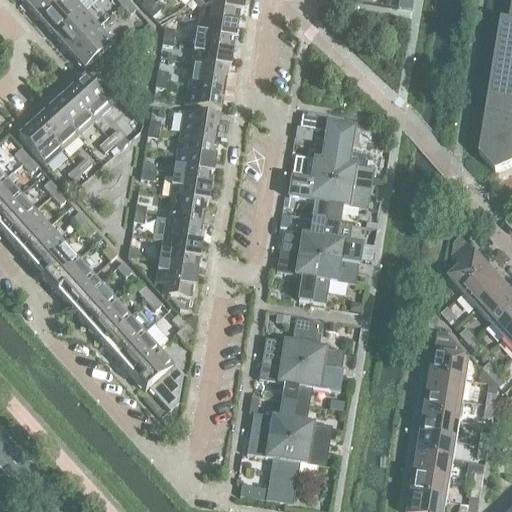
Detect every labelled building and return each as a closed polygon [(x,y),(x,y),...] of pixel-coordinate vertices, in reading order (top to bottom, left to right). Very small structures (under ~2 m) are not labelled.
[(34,0),(27,7),(41,23),(66,0),(34,0)] [(66,0),(41,23),(55,39),(84,13),(72,0),(66,0)] [(112,0),(120,8),(127,2),(124,0),(112,0)] [(200,10),(199,11),(238,0),(193,0),(192,2),(200,10)] [(238,0),(199,11),(197,23),(236,30),(238,16),(242,16),(243,0),(238,0)] [(412,14),(414,0),(398,0),(397,11),(412,14)] [(480,157),(496,176),(511,168),(511,0),(504,0),(511,2),(511,10),(510,24),(502,22),(480,157)] [(141,8),(146,13),(154,6),(149,1),(141,8)] [(127,2),(120,8),(130,19),(136,13),(127,2)] [(154,6),(146,13),(152,21),(161,13),(154,6)] [(55,39),(70,55),(99,29),(84,13),(55,39)] [(197,23),(194,45),(233,51),(236,30),(197,23)] [(99,29),(70,55),(84,71),(113,45),(99,29)] [(165,32),(163,40),(174,42),(176,33),(165,32)] [(174,42),(163,40),(162,49),(173,51),(174,42)] [(191,66),(226,72),(229,72),(233,51),(194,45),(191,66)] [(191,66),(187,87),(223,93),(226,72),(191,66)] [(158,74),(157,82),(167,84),(169,76),(158,74)] [(84,81),(67,95),(93,124),(109,109),(106,105),(111,101),(110,94),(102,85),(95,83),(90,88),(84,81)] [(167,84),(157,82),(155,92),(166,94),(167,84)] [(223,93),(187,87),(184,109),(219,115),(223,93)] [(67,95),(51,110),(77,138),(93,124),(67,95)] [(51,110),(35,124),(61,153),(77,138),(51,110)] [(183,115),(179,137),(215,143),(218,121),(183,115)] [(294,159),(291,181),(331,187),(342,125),(302,118),(300,129),(325,134),(320,164),(294,159)] [(61,153),(35,124),(18,140),(44,168),(61,153)] [(150,124),(149,132),(160,134),(161,126),(150,124)] [(355,126),(342,125),(331,187),(370,193),(373,172),(366,171),(369,153),(351,150),(355,126)] [(296,130),(294,141),(310,144),(312,133),(296,130)] [(160,134),(149,132),(147,141),(158,143),(160,134)] [(118,133),(109,141),(115,148),(124,140),(118,133)] [(179,137),(176,158),(211,164),(211,163),(215,143),(179,137)] [(115,148),(109,141),(99,150),(105,157),(115,148)] [(15,158),(23,167),(29,161),(21,152),(15,158)] [(176,158),(172,180),(211,186),(214,164),(211,163),(211,164),(176,158)] [(29,161),(23,167),(31,177),(38,171),(29,161)] [(86,162),(77,170),(83,177),(92,169),(86,162)] [(143,166),(142,175),(152,176),(154,168),(143,166)] [(83,177),(77,170),(67,179),(73,186),(83,177)] [(152,176),(142,175),(140,184),(151,185),(152,176)] [(172,180),(169,201),(204,207),(207,208),(211,186),(172,180)] [(314,205),(311,222),(325,224),(331,187),(291,181),(288,201),(314,205)] [(0,187),(0,216),(20,198),(6,182),(0,187)] [(43,190),(52,199),(58,193),(50,184),(43,190)] [(331,187),(325,224),(338,226),(341,209),(367,213),(370,193),(331,187)] [(58,193),(52,199),(60,209),(67,203),(58,193)] [(0,216),(0,233),(6,240),(35,214),(20,198),(0,216)] [(169,201),(165,222),(201,228),(204,207),(169,201)] [(292,219),(293,209),(283,208),(282,218),(289,219),(292,219)] [(136,209),(135,217),(146,219),(147,211),(136,209)] [(6,240),(20,256),(49,230),(35,214),(6,240)] [(72,222),(81,232),(87,226),(79,216),(72,222)] [(146,219),(135,217),(133,227),(144,228),(146,219)] [(288,232),(289,219),(282,218),(280,231),(288,232)] [(362,221),(361,231),(375,233),(377,224),(362,221)] [(165,222),(162,244),(197,249),(201,228),(165,222)] [(282,235),(279,256),(319,262),(325,224),(311,222),(308,239),(282,235)] [(325,224),(319,262),(358,268),(361,247),(335,243),(337,233),(338,226),(325,224)] [(87,226),(81,232),(89,241),(96,235),(87,226)] [(20,256),(35,272),(64,247),(49,230),(20,256)] [(449,280),(463,296),(490,273),(460,240),(453,246),(449,272),(453,276),(449,280)] [(162,244),(158,265),(196,271),(200,249),(197,249),(162,244)] [(35,272),(49,289),(78,263),(64,247),(35,272)] [(102,255),(111,265),(117,259),(109,249),(102,255)] [(128,261),(138,262),(140,253),(129,252),(128,261)] [(298,303),(312,305),(319,262),(279,256),(276,276),(302,280),(298,303)] [(319,262),(312,305),(325,307),(328,285),(354,289),(358,268),(319,262)] [(78,263),(49,289),(64,305),(93,279),(78,263)] [(196,271),(158,265),(155,286),(168,289),(167,301),(178,314),(186,315),(188,304),(190,292),(193,293),(196,271)] [(117,272),(125,282),(132,276),(124,266),(117,272)] [(463,296),(477,312),(504,288),(490,273),(463,296)] [(115,304),(99,287),(96,283),(93,279),(64,305),(67,309),(71,313),(86,330),(115,304)] [(477,312),(491,327),(511,308),(511,297),(504,288),(477,312)] [(138,296),(147,305),(153,299),(145,290),(138,296)] [(153,299),(147,305),(155,315),(162,309),(153,299)] [(86,330),(101,346),(130,320),(115,304),(86,330)] [(360,317),(362,308),(351,305),(349,314),(360,317)] [(511,308),(491,327),(505,342),(511,335),(511,308)] [(440,316),(449,326),(456,321),(447,311),(440,316)] [(172,324),(180,333),(187,327),(181,321),(178,318),(172,324)] [(194,336),(197,318),(181,321),(187,327),(194,336)] [(288,328),(289,320),(275,318),(273,326),(288,328)] [(101,346),(115,362),(144,336),(130,320),(101,346)] [(265,342),(262,363),(301,369),(309,325),(294,323),(291,347),(265,342)] [(309,325),(301,369),(340,376),(344,355),(317,351),(321,327),(309,325)] [(336,336),(337,327),(329,326),(327,334),(336,336)] [(180,333),(176,338),(184,347),(194,339),(194,336),(187,327),(180,333)] [(460,338),(468,347),(475,341),(467,332),(460,338)] [(115,362),(129,378),(158,352),(144,336),(115,362)] [(438,336),(431,378),(466,384),(469,363),(464,362),(464,357),(447,337),(438,336)] [(475,341),(468,347),(477,357),(484,351),(475,341)] [(158,352),(129,378),(144,395),(148,391),(169,415),(176,408),(181,378),(158,352)] [(282,399),(281,405),(295,407),(301,369),(262,363),(258,383),(284,387),(283,398),(282,399)] [(482,372),(491,382),(497,376),(489,366),(482,372)] [(301,369),(295,407),(308,409),(310,392),(337,396),(340,376),(301,369)] [(497,376),(491,382),(499,391),(505,385),(497,376)] [(431,378),(427,398),(463,404),(466,384),(431,378)] [(281,405),(282,399),(283,398),(271,396),(270,403),(281,405)] [(487,396),(485,408),(494,410),(496,397),(487,396)] [(427,398),(424,419),(459,424),(463,404),(427,398)] [(330,404),(329,412),(344,415),(345,406),(330,404)] [(252,418),(249,438),(289,444),(295,407),(281,405),(279,422),(252,418)] [(295,407),(289,444),(328,451),(331,430),(305,426),(308,409),(295,407)] [(494,410),(485,408),(483,421),(492,422),(494,410)] [(424,419),(421,439),(456,445),(459,424),(424,419)] [(481,436),(479,449),(488,450),(490,437),(481,436)] [(239,500),(279,507),(289,444),(249,438),(245,458),(271,462),(266,493),(241,489),(239,500)] [(421,439),(417,459),(453,465),(456,445),(421,439)] [(289,444),(279,507),(292,509),(299,466),(325,471),(328,451),(289,444)] [(488,450),(479,449),(477,461),(486,462),(488,450)] [(417,459),(414,479),(450,485),(453,465),(417,459)] [(475,476),(473,489),(481,490),(483,478),(475,476)] [(414,479),(411,499),(447,505),(450,485),(414,479)] [(481,490),(473,489),(471,502),(479,503),(481,490)] [(445,511),(447,505),(411,499),(408,511),(445,511)]
